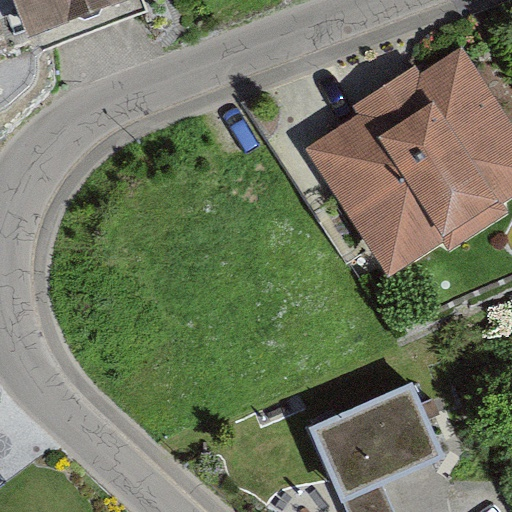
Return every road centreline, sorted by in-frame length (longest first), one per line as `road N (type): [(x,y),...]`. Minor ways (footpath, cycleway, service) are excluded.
road 1 (residential): [(0,239),(36,163),(102,110),(396,0)]
road 2 (residential): [(169,511),(43,398),(19,363),(0,301)]
